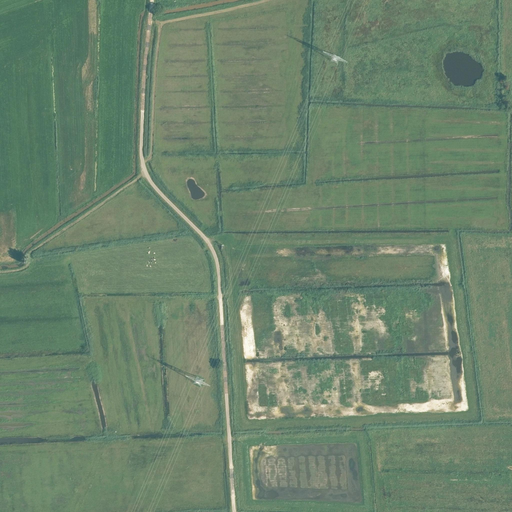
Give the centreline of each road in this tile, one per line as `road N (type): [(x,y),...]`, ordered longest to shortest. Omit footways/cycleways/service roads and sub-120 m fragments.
road 1 (track): [(233,511),(217,266),(203,237),(145,173),(38,244),(21,267),(0,271)]
road 2 (track): [(255,0),(159,19),(151,157),(142,161),(151,0)]
road 3 (track): [(0,438),(228,429)]
